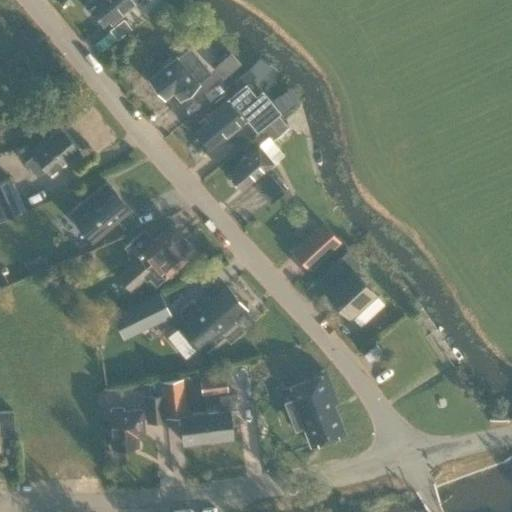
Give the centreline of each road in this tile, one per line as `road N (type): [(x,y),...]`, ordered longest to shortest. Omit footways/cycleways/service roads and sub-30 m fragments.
road 1 (tertiary): [(406,458),(356,374),(28,0)]
road 2 (tertiary): [(0,503),(274,486),(406,458)]
